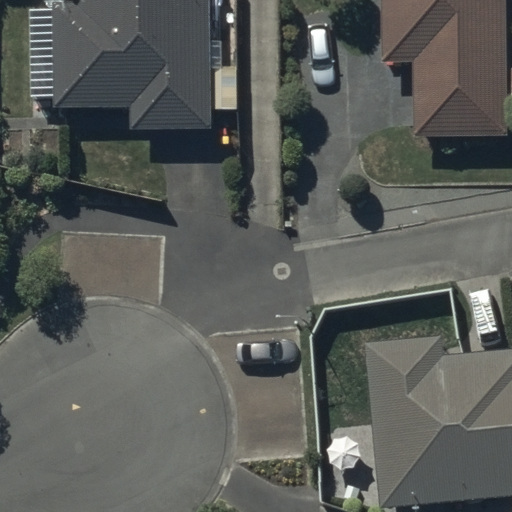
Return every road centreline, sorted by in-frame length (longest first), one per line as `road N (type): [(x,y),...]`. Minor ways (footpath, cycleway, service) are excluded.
road 1 (residential): [(511,241),(356,269),(212,310),(171,357),(158,408)]
road 2 (residential): [(158,408),(0,450)]
